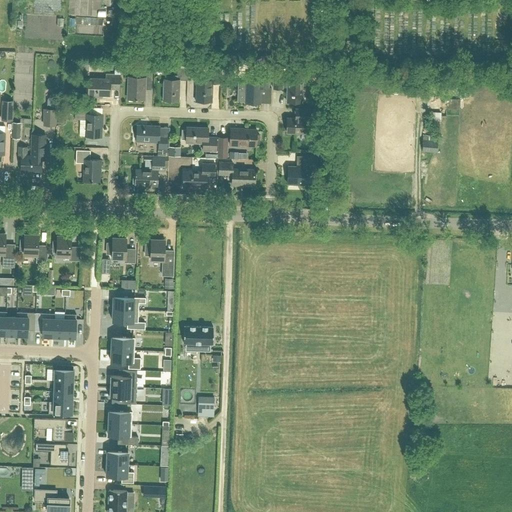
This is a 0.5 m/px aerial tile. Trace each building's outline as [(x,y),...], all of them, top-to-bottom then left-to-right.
[(107,67),(106,74),(120,75),(120,64),(117,64),(116,68),(107,67)] [(163,100),(178,101),(179,80),(187,80),(187,69),(177,68),(177,79),(164,79),(163,100)] [(195,101),(211,102),(212,83),(220,83),(220,70),(209,69),(209,80),(196,80),(195,101)] [(127,99),(144,99),(145,85),(151,86),(151,70),(144,70),(143,77),(128,77),(127,99)] [(286,101),(301,102),(302,81),(287,80),(287,82),(282,81),(282,73),(273,73),(273,88),(282,88),(282,87),(287,87),(286,101)] [(110,88),(119,89),(120,75),(105,74),(105,78),(88,78),(88,96),(97,97),(97,95),(109,96),(110,88)] [(246,81),(246,86),(238,86),(238,96),(239,98),(241,100),(242,101),(245,101),(245,103),(260,104),(261,87),(268,87),(269,75),(256,74),(256,82),(246,81)] [(12,120),(13,101),(12,101),(3,101),(3,104),(2,120),(12,120)] [(80,136),(101,137),(102,122),(103,115),(89,114),(89,107),(75,107),(75,119),(86,120),(85,135),(80,135),(80,136)] [(43,108),(43,125),(56,125),(56,109),(43,108)] [(317,119),(318,110),(296,109),(295,118),(287,118),(286,132),(307,133),(307,118),(317,119)] [(13,122),(12,138),(19,138),(20,122),(30,123),(31,118),(20,117),(20,122),(13,122)] [(165,152),(166,152),(167,136),(159,136),(159,126),(153,125),(147,125),(136,125),(135,145),(136,146),(137,141),(158,142),(158,149),(166,150),(165,152)] [(186,127),(186,129),(181,129),(181,139),(186,139),(186,142),(203,142),(202,150),(216,151),(216,137),(208,137),(208,128),(186,127)] [(259,134),(256,134),(256,129),(230,129),(230,145),(256,146),(256,144),(259,144),(259,134)] [(31,156),(31,171),(41,171),(42,157),(44,157),(45,147),(41,147),(41,134),(32,134),(31,156)] [(437,136),(422,135),(422,151),(437,151),(437,136)] [(218,156),(227,156),(228,138),(219,137),(218,156)] [(31,156),(27,155),(27,146),(18,146),(18,155),(21,156),(20,170),(31,171),(31,156)] [(180,147),(169,146),(168,155),(180,156),(180,147)] [(83,181),(99,182),(100,169),(101,169),(101,160),(90,159),(90,150),(76,150),(75,163),(84,163),(83,181)] [(134,185),(157,186),(158,171),(164,171),(164,157),(152,156),(152,169),(135,169),(134,185)] [(306,191),(307,191),(307,178),(309,178),(309,176),(307,176),(308,169),(316,170),(317,157),(296,156),(296,157),(303,157),(303,166),(287,166),(287,184),(306,185),(306,191)] [(231,185),(254,186),(255,169),(232,169),(233,163),(219,162),(219,174),(232,175),(231,185)] [(183,187),(206,188),(207,177),(214,177),(215,163),(202,163),(202,171),(183,170),(183,187)] [(4,244),(5,234),(0,233),(0,254),(3,254),(3,265),(13,266),(14,244),(4,244)] [(37,235),(25,234),(25,239),(20,239),(20,250),(24,250),(24,255),(39,256),(39,258),(46,259),(47,246),(37,245),(37,235)] [(70,236),(57,236),(57,241),(53,241),(53,251),(57,251),(57,256),(72,257),(72,260),(79,260),(80,247),(70,247),(70,236)] [(107,243),(106,253),(112,254),(112,258),(128,259),(127,262),(134,262),(135,249),(125,249),(125,238),(113,238),(113,243),(107,243)] [(151,244),(145,244),(145,255),(151,255),(150,260),(166,261),(166,267),(173,267),(173,251),(163,250),(164,240),(151,239),(151,244)] [(113,308),(138,310),(138,302),(145,303),(145,297),(113,296),(113,308)] [(137,322),(138,310),(113,308),(112,321),(137,322)] [(17,316),(16,335),(27,335),(28,312),(16,312),(16,316),(17,316)] [(54,318),(54,313),(37,312),(37,320),(42,320),(42,336),(53,336),(54,318)] [(64,318),(64,337),(75,337),(76,314),(64,314),(64,318)] [(6,316),(5,334),(16,335),(17,316),(16,316),(6,316)] [(54,318),(53,336),(64,337),(64,318),(54,318)] [(183,343),(186,343),(201,344),(201,351),(210,351),(210,344),(212,344),(213,326),(184,326),(183,343)] [(111,349),(134,350),(134,337),(111,336),(111,349)] [(134,350),(111,349),(110,361),(133,362),(134,350)] [(201,352),(190,352),(190,360),(201,360),(201,352)] [(55,369),(54,380),(72,381),(73,369),(55,369)] [(110,375),(110,386),(136,387),(136,370),(128,370),(128,376),(110,375)] [(54,390),(54,391),(72,392),(72,381),(54,380),(54,390)] [(110,386),(109,396),(115,397),(115,403),(135,404),(136,387),(110,386)] [(51,390),(51,401),(72,402),(72,392),(54,391),(54,390),(51,390)] [(198,396),(198,415),(213,416),(214,397),(198,396)] [(51,401),(49,401),(48,413),(71,414),(72,402),(51,401)] [(108,423),(131,424),(132,411),(109,410),(108,423)] [(206,417),(189,418),(189,428),(206,426),(206,417)] [(46,427),(52,428),(51,440),(71,441),(71,439),(72,439),(72,432),(72,427),(66,427),(66,419),(34,418),(33,428),(46,428),(46,427)] [(108,435),(121,436),(121,444),(137,444),(138,436),(131,436),(131,424),(108,423),(108,435)] [(35,450),(50,451),(49,465),(68,465),(68,454),(68,450),(66,449),(66,443),(35,442),(35,450)] [(128,452),(107,451),(106,463),(127,464),(128,452)] [(127,471),(127,464),(106,463),(106,476),(121,476),(121,482),(133,483),(133,472),(127,471)] [(23,467),(22,475),(32,475),(32,467),(23,467)] [(152,493),(152,486),(143,485),(143,493),(152,493)] [(127,492),(127,490),(109,489),(108,511),(126,511),(127,504),(133,504),(134,492),(127,492)] [(47,502),(46,511),(68,511),(69,506),(68,506),(69,500),(56,499),(56,492),(34,491),(34,502),(47,502)]
